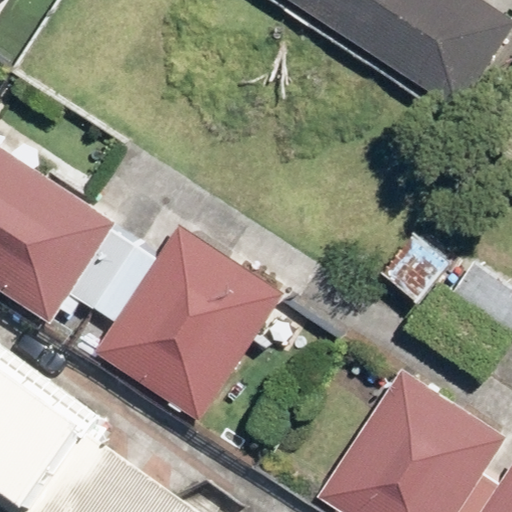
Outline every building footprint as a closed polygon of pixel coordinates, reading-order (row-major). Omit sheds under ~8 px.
[(316,0),(469,99),(511,32),(511,3),(507,0),(316,0)] [(94,192),(0,130),(0,274),(61,314),(80,285),(123,221),(127,213),(94,192)] [(293,284),(187,216),(166,249),(123,313),(106,340),(212,408),(293,284)] [(166,249),(123,221),(80,285),(123,313),(166,249)] [(14,511),(209,511),(98,429),(0,355),(0,483),(8,489),(0,502),(14,511)] [(462,511),(511,435),(511,425),(410,360),(327,488),(364,511),(462,511)] [(511,511),(511,472),(486,511),(511,511)]
